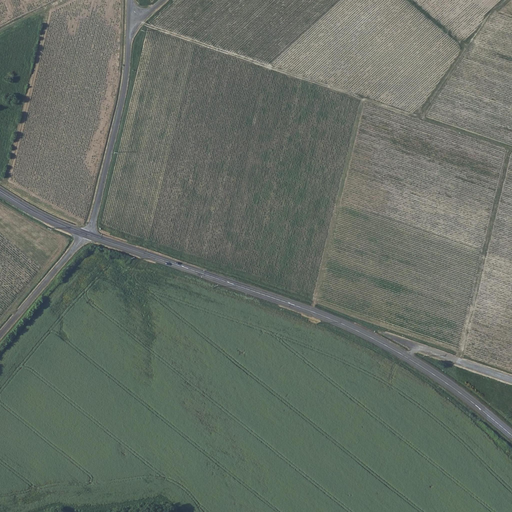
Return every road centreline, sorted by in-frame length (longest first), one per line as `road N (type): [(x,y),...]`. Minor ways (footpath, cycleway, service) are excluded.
road 1 (track): [(139,17),(511,148)]
road 2 (secondary): [(87,235),(310,311),(405,356)]
road 3 (unclassified): [(87,235),(122,93),(129,0)]
road 4 (track): [(509,147),(457,361)]
road 5 (track): [(362,98),(310,311)]
road 6 (track): [(405,356),(253,431)]
road 7 (track): [(416,116),(505,0)]
road 8 (unclassified): [(0,336),(87,235)]
road 9 (secondary): [(405,356),(511,435)]
